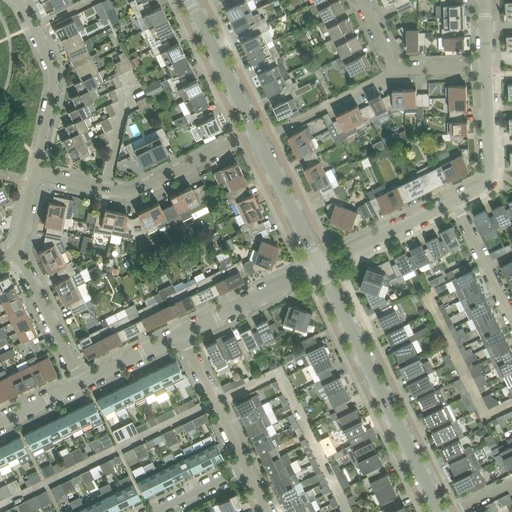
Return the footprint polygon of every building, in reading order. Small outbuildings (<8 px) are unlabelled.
[(44,0),(42,1),(41,2),(46,12),(48,11),(50,15),(67,7),(65,3),(63,0),(44,0)] [(130,4),(134,12),(148,6),(145,0),(144,0),(133,0),(132,1),(130,4)] [(227,9),(232,20),(252,10),(257,8),(252,0),(236,0),(238,4),(227,9)] [(320,0),(317,2),(310,5),(315,15),(321,12),(322,14),(325,20),(336,15),(346,10),(340,0),(338,0),(330,4),(329,1),(328,0),(320,0)] [(410,0),(396,7),(399,13),(413,6),(410,0)] [(444,5),(445,17),(465,16),(464,4),(457,4),(454,2),(454,0),(441,0),(441,5),(444,5)] [(143,16),(149,28),(167,19),(161,7),(150,12),(148,6),(134,12),(137,19),(143,16)] [(114,8),(105,12),(107,16),(111,24),(119,20),(114,8)] [(248,25),(251,31),(268,23),(265,17),(262,18),(259,12),(254,15),(252,10),(232,20),(237,31),(248,25)] [(105,11),(98,14),(101,20),(106,17),(107,16),(105,12),(105,11)] [(59,27),(54,29),(60,40),(61,40),(78,31),(84,28),(77,14),(57,24),(59,27)] [(325,20),(319,23),(323,33),(330,30),(332,34),(334,38),(345,33),(354,28),(349,17),(339,22),(338,19),(336,15),(325,20)] [(442,28),(442,37),(455,36),(455,30),(457,28),(465,28),(465,16),(445,17),(445,28),(442,28)] [(146,38),(152,49),(165,42),(163,36),(173,31),(167,19),(149,28),(152,35),(146,38)] [(243,41),(248,52),(268,43),(262,32),(271,28),(268,23),(251,31),(254,36),(243,41)] [(420,45),(419,32),(419,29),(405,30),(403,26),(398,29),(405,44),(406,44),(406,45),(407,45),(407,50),(420,50),(420,45)] [(61,40),(66,50),(83,41),(78,31),(61,40)] [(334,38),(327,41),(332,51),(339,48),(340,51),(343,56),(353,51),(363,46),(358,35),(348,40),(347,37),(345,33),(334,38)] [(455,36),(442,37),(439,37),(439,49),(458,48),(459,50),(461,50),(461,48),(466,48),(465,36),(455,36)] [(66,50),(71,60),(88,51),(83,41),(66,50)] [(161,53),(166,64),(185,55),(179,43),(168,48),(165,42),(152,49),(155,55),(161,53)] [(264,58),(267,63),(281,56),(275,45),(270,47),(268,43),(248,52),(253,63),(264,58)] [(136,50),(129,54),(132,59),(136,57),(138,56),(136,50)] [(71,60),(76,70),(93,61),(100,58),(97,53),(91,56),(88,51),(71,60)] [(343,56),(336,59),(341,69),(348,66),(352,74),(372,65),(366,53),(357,58),(353,51),(343,56)] [(167,79),(170,85),(183,79),(180,73),(191,68),(185,55),(166,64),(172,76),(167,79)] [(259,74),(264,84),(283,75),(289,72),(281,56),(267,63),(270,68),(259,74)] [(129,60),(133,68),(140,64),(136,57),(132,59),(129,60)] [(126,58),(121,61),(115,64),(120,74),(131,69),(126,58)] [(74,83),(98,72),(93,61),(76,70),(80,80),(74,83)] [(320,67),(314,70),(320,81),(326,78),(320,67)] [(74,83),(79,94),(94,86),(103,82),(98,72),(74,83)] [(111,78),(116,88),(122,85),(117,75),(111,78)] [(280,90),(283,95),(294,90),(300,87),(297,81),(294,83),(291,77),(286,80),(283,75),(264,84),(269,95),(280,90)] [(179,89),(184,101),(203,92),(197,79),(186,85),(183,79),(170,85),(173,92),(179,89)] [(158,80),(143,87),(147,97),(148,97),(163,90),(158,80)] [(449,85),(450,97),(467,97),(467,85),(449,85)] [(79,94),(71,98),(76,108),(86,103),(100,97),(96,89),(95,87),(94,86),(79,94)] [(417,88),(405,89),(406,109),(406,112),(417,111),(417,118),(424,118),(424,106),(423,93),(417,93),(417,88)] [(108,92),(113,103),(119,100),(114,89),(108,92)] [(393,92),(382,98),(388,110),(394,107),(394,109),(406,109),(405,89),(393,89),(393,92)] [(294,90),(283,95),(285,101),(274,106),(280,117),(289,113),(298,108),(299,108),(294,97),(297,95),(294,90)] [(179,104),(186,119),(187,122),(201,115),(198,109),(209,104),(203,92),(184,101),(179,104)] [(372,103),(366,106),(372,118),(377,115),(378,117),(389,112),(388,110),(382,98),(380,94),(370,99),(372,103)] [(152,107),(147,97),(142,100),(147,110),(152,107)] [(450,97),(450,115),(463,115),(463,108),(468,108),(467,97),(450,97)] [(147,110),(142,100),(136,102),(139,108),(141,113),(147,110)] [(76,108),(68,112),(72,119),(73,122),(83,117),(91,113),(86,103),(76,108)] [(105,106),(110,117),(116,114),(111,104),(105,106)] [(358,105),(348,110),(356,128),(367,123),(366,120),(372,118),(366,106),(360,109),(358,105)] [(298,108),(289,113),(292,118),(301,114),(298,108)] [(333,122),(339,133),(342,139),(358,131),(356,128),(348,110),(337,115),(339,119),(333,122)] [(201,115),(187,122),(191,128),(196,126),(202,138),(221,129),(215,116),(204,121),(201,115)] [(448,133),(451,133),(464,133),(468,133),(468,121),(463,121),(463,115),(450,115),(450,121),(448,122),(448,133)] [(73,122),(65,126),(68,132),(70,136),(86,129),(88,128),(86,123),(83,118),(83,117),(73,122)] [(113,128),(108,118),(107,118),(103,120),(100,122),(105,132),(113,128)] [(333,136),(339,133),(333,122),(328,125),(333,136)] [(158,136),(146,142),(155,161),(168,155),(163,144),(169,141),(162,127),(159,129),(155,131),(158,136)] [(294,134),(289,136),(294,147),(312,138),(314,137),(309,127),(304,129),(294,134)] [(62,140),(67,150),(90,139),(91,139),(86,129),(70,136),(62,140)] [(104,145),(110,142),(105,132),(99,135),(104,145)] [(389,135),(383,138),(386,145),(392,142),(389,135)] [(304,155),(306,161),(318,155),(315,149),(317,148),(312,138),(294,147),(299,157),(304,155)] [(90,139),(67,150),(72,161),(90,152),(87,146),(92,144),(90,139)] [(402,140),(396,143),(399,148),(405,145),(402,140)] [(155,161),(146,142),(135,148),(132,142),(125,145),(131,159),(138,156),(143,167),(155,161)] [(462,154),(452,159),(460,175),(470,170),(468,164),(469,163),(469,148),(462,148),(462,154)] [(386,149),(377,153),(380,158),(388,154),(386,149)] [(305,169),(310,179),(326,171),(318,155),(306,161),(309,167),(305,169)] [(442,164),(436,167),(444,184),(444,183),(450,180),(454,177),(455,179),(456,178),(455,177),(460,175),(452,159),(451,157),(440,162),(442,164)] [(218,184),(224,181),(242,172),(237,162),(213,173),(218,184)] [(434,162),(418,170),(428,191),(432,189),(433,190),(433,188),(443,183),(444,184),(436,167),(434,162)] [(409,180),(404,183),(412,199),(428,191),(418,170),(417,171),(419,173),(408,178),(409,180)] [(319,187),(322,193),(334,188),(326,171),(310,179),(315,190),(319,187)] [(225,193),(228,199),(244,191),(242,185),(247,183),(242,172),(224,181),(229,191),(225,193)] [(387,189),(388,191),(395,207),(400,205),(401,206),(401,205),(401,204),(411,199),(412,199),(404,183),(398,186),(397,184),(387,189)] [(384,184),(368,192),(371,199),(377,211),(383,208),(385,212),(395,207),(388,191),(387,189),(384,184)] [(0,203),(1,203),(10,199),(4,187),(0,186),(0,203)] [(205,202),(211,199),(205,186),(199,189),(205,202)] [(191,187),(180,192),(191,214),(207,206),(205,202),(199,189),(193,192),(191,187)] [(334,188),(322,193),(325,199),(337,193),(334,188)] [(235,203),(240,213),(258,205),(253,194),(243,199),(241,193),(245,191),(244,191),(228,199),(231,205),(235,203)] [(173,204),(168,207),(175,222),(177,227),(183,224),(182,221),(192,216),(191,214),(180,192),(170,197),(173,204)] [(46,213),(66,217),(71,218),(72,212),(75,210),(76,206),(73,205),(74,200),(56,196),(55,203),(49,202),(46,213)] [(377,211),(371,199),(366,202),(366,203),(371,213),(377,211)] [(158,202),(148,207),(158,228),(160,232),(170,227),(169,225),(175,222),(168,207),(162,209),(158,202)] [(335,225),(341,226),(347,207),(332,202),(327,205),(332,216),(330,220),(336,222),(335,225)] [(347,207),(341,226),(346,228),(347,226),(352,228),(354,223),(372,215),(371,213),(366,203),(359,206),(357,211),(347,207)] [(495,214),(490,217),(496,229),(511,221),(506,209),(504,204),(493,209),(495,214)] [(241,225),(244,232),(248,230),(256,225),(253,220),(263,215),(258,205),(240,213),(245,223),(241,225)] [(140,218),(133,221),(135,236),(146,231),(147,233),(158,228),(148,207),(137,213),(140,218)] [(490,217),(486,207),(485,208),(486,209),(475,214),(487,238),(498,233),(496,229),(490,217)] [(93,232),(111,235),(116,211),(105,209),(102,219),(96,218),(95,224),(94,228),(93,230),(93,232)] [(116,211),(111,235),(112,234),(136,239),(135,236),(133,221),(126,220),(127,214),(116,211)] [(50,226),(49,232),(62,235),(66,217),(46,213),(44,225),(50,226)] [(87,221),(94,222),(96,214),(88,213),(87,221)] [(256,225),(248,230),(251,236),(254,234),(263,230),(263,229),(260,223),(256,225)] [(441,229),(446,239),(450,248),(451,248),(461,242),(453,225),(442,230),(442,229),(441,229)] [(38,251),(43,262),(61,253),(56,243),(61,241),(62,235),(49,232),(45,248),(38,251)] [(217,232),(211,236),(213,241),(220,237),(217,232)] [(263,236),(257,251),(276,258),(278,252),(276,252),(278,246),(273,244),(268,233),(263,236)] [(451,248),(450,248),(446,239),(441,241),(438,236),(427,241),(430,247),(436,258),(452,250),(451,248)] [(230,239),(225,241),(228,248),(233,245),(230,239)] [(436,258),(430,247),(424,249),(422,244),(411,249),(413,254),(414,254),(419,266),(436,258)] [(499,249),(502,255),(511,249),(511,246),(511,244),(499,249)] [(219,262),(230,256),(227,251),(216,256),(219,262)] [(240,260),(235,263),(241,275),(247,272),(248,275),(266,266),(270,268),(272,262),(275,263),(276,258),(257,251),(254,261),(250,260),(245,263),(244,265),(241,260),(240,260)] [(395,257),(397,262),(403,274),(419,266),(414,254),(413,254),(408,257),(406,251),(395,257)] [(58,268),(61,273),(73,267),(70,261),(66,263),(61,253),(43,262),(48,273),(58,268)] [(221,264),(218,266),(220,270),(222,275),(224,278),(229,288),(234,286),(244,281),(241,275),(235,263),(233,264),(230,256),(219,262),(221,264)] [(398,277),(403,274),(397,262),(392,265),(389,259),(387,260),(373,267),(369,266),(365,277),(383,284),(387,273),(389,274),(393,272),(395,271),(396,274),(397,276),(398,277)] [(511,260),(501,266),(503,266),(507,275),(511,272),(511,260)] [(453,269),(456,275),(467,269),(465,264),(453,269)] [(64,279),(54,284),(59,294),(77,286),(85,282),(80,272),(76,274),(73,267),(61,273),(64,279)] [(453,269),(446,273),(449,279),(456,275),(453,269)] [(452,279),(457,289),(477,279),(472,270),(474,269),(473,269),(452,279)] [(220,270),(206,277),(214,295),(229,288),(224,278),(219,280),(218,277),(222,275),(220,270)] [(195,283),(191,284),(193,289),(198,287),(200,290),(195,292),(200,302),(204,300),(214,295),(206,277),(203,273),(203,272),(192,277),(193,278),(195,283)] [(0,292),(14,285),(13,284),(9,275),(0,279),(0,292)] [(391,298),(385,300),(385,299),(389,286),(383,284),(365,277),(361,289),(366,290),(373,307),(379,304),(381,309),(382,308),(390,305),(393,303),(391,298)] [(436,278),(430,281),(432,287),(439,284),(436,278)] [(462,299),(467,296),(482,289),(477,279),(457,289),(456,290),(460,299),(462,299)] [(183,282),(174,286),(174,287),(175,289),(176,291),(185,309),(194,305),(195,305),(200,302),(195,292),(190,295),(189,291),(193,289),(191,284),(186,287),(185,287),(184,285),(183,283),(183,282)] [(173,284),(158,291),(159,293),(162,298),(164,303),(168,300),(170,304),(165,306),(170,316),(175,314),(185,309),(176,291),(175,289),(174,287),(174,286),(173,284)] [(0,292),(0,298),(2,303),(19,295),(14,285),(0,292)] [(70,302),(73,308),(85,302),(77,286),(59,294),(64,305),(70,302)] [(462,299),(460,299),(465,309),(466,308),(472,306),(487,299),(482,289),(467,296),(462,299)] [(162,298),(159,293),(144,300),(147,305),(156,323),(170,316),(165,306),(161,309),(159,305),(164,303),(162,298)] [(2,303),(7,313),(23,305),(19,295),(2,303)] [(470,319),(472,318),(491,308),(487,299),(466,308),(465,309),(470,319)] [(85,302),(73,308),(76,314),(88,308),(88,307),(85,302)] [(284,323),(295,327),(302,308),(290,304),(284,323)] [(7,313),(12,322),(28,314),(23,305),(7,313)] [(134,305),(130,307),(135,317),(140,315),(142,318),(137,321),(141,331),(147,328),(146,328),(156,323),(147,305),(137,310),(134,305)] [(385,314),(392,311),(390,305),(382,308),(385,314)] [(130,307),(115,314),(127,338),(141,331),(137,321),(132,323),(130,320),(135,317),(130,307)] [(302,308),(295,327),(307,330),(313,312),(302,308)] [(472,318),(477,327),(496,318),(491,308),(472,318)] [(392,311),(385,314),(379,317),(384,328),(389,326),(392,331),(404,325),(400,318),(396,309),(392,311)] [(12,322),(17,332),(33,324),(28,314),(12,322)] [(107,325),(103,327),(105,332),(110,329),(112,333),(107,335),(112,345),(127,338),(115,314),(104,320),(107,325)] [(477,327),(482,337),(501,328),(496,318),(477,327)] [(259,330),(254,332),(260,344),(276,336),(270,324),(267,319),(256,324),(259,330)] [(270,324),(276,336),(281,334),(275,322),(270,324)] [(33,324),(17,332),(22,342),(28,339),(32,337),(38,334),(33,324)] [(397,342),(400,347),(412,341),(404,325),(392,331),(387,333),(392,344),(397,342)] [(430,325),(417,332),(420,338),(433,331),(430,325)] [(451,328),(450,329),(454,338),(454,339),(455,338),(466,333),(463,328),(458,330),(457,331),(454,326),(451,328)] [(103,327),(89,334),(97,352),(112,345),(107,335),(102,338),(101,334),(105,332),(103,327)] [(240,332),(243,338),(238,340),(243,352),(248,361),(252,356),(249,349),(260,344),(254,332),(251,327),(240,332)] [(482,337),(486,347),(506,337),(501,328),(482,337)] [(97,352),(89,334),(79,339),(88,357),(97,352)] [(222,348),(221,348),(227,360),(243,352),(238,340),(235,335),(227,339),(224,340),(227,346),(224,347),(222,348)] [(302,341),(305,346),(317,341),(314,335),(302,341)] [(491,357),(496,354),(510,347),(506,337),(486,347),(491,357)] [(405,358),(408,363),(420,358),(417,352),(423,350),(417,339),(412,341),(400,347),(394,349),(400,361),(405,358)] [(229,364),(227,360),(217,340),(207,345),(218,369),(229,364)] [(305,347),(293,353),(296,360),(302,357),(307,366),(313,363),(330,354),(325,344),(319,346),(317,341),(305,346),(305,347)] [(460,348),(459,348),(464,358),(465,357),(470,355),(474,353),(471,347),(467,349),(466,350),(464,346),(460,348)] [(491,357),(490,357),(495,367),(500,364),(511,358),(511,350),(510,347),(496,354),(491,357)] [(8,350),(0,354),(0,359),(1,362),(12,356),(16,354),(13,348),(8,350)] [(313,363),(321,379),(333,373),(330,368),(335,365),(330,354),(313,363)] [(452,362),(448,354),(443,357),(447,364),(452,362)] [(26,360),(29,366),(37,382),(46,377),(38,361),(36,356),(26,360)] [(48,356),(38,361),(46,377),(56,372),(48,356)] [(413,374),(416,379),(428,374),(433,371),(428,359),(422,362),(420,358),(408,363),(402,366),(408,377),(413,374)] [(500,376),(505,374),(511,370),(511,358),(500,364),(495,367),(500,376)] [(175,361),(165,366),(174,383),(184,378),(175,361)] [(470,367),(469,368),(473,377),(474,377),(483,373),(484,372),(480,363),(479,362),(474,365),(470,367)] [(29,366),(19,371),(27,387),(37,382),(29,366)] [(165,366),(156,370),(164,388),(174,383),(165,366)] [(4,370),(0,371),(0,380),(8,396),(17,391),(9,375),(7,376),(4,370)] [(156,370),(146,375),(154,393),(156,396),(166,391),(164,388),(156,370)] [(19,371),(9,375),(17,391),(27,387),(19,371)] [(321,379),(329,395),(346,387),(341,376),(335,379),(333,373),(321,379)] [(474,377),(473,377),(478,387),(479,387),(483,385),(487,382),(483,373),(474,377)] [(421,390),(424,395),(424,396),(436,390),(435,390),(428,374),(416,379),(410,382),(416,393),(421,390)] [(146,375),(136,380),(145,397),(154,393),(146,375)] [(231,382),(234,388),(245,382),(244,379),(243,376),(231,382)] [(136,380),(126,385),(135,402),(145,397),(136,380)] [(461,382),(456,384),(462,396),(467,394),(461,382)] [(126,385),(117,389),(125,407),(135,402),(126,385)] [(329,395),(337,411),(348,405),(346,400),(351,397),(346,387),(329,395)] [(424,409),(425,408),(428,413),(448,403),(441,387),(435,390),(436,390),(424,396),(424,395),(418,398),(424,409)] [(117,389),(107,394),(115,411),(125,407),(117,389)] [(484,396),(483,397),(485,400),(485,402),(489,408),(490,408),(496,405),(490,393),(484,396)] [(115,411),(107,394),(97,399),(107,419),(117,414),(115,412),(115,411)] [(238,404),(242,414),(264,403),(264,402),(262,403),(257,394),(236,405),(238,404)] [(467,405),(472,403),(467,394),(462,396),(467,405)] [(187,402),(184,403),(186,409),(190,407),(195,405),(192,399),(187,402)] [(93,401),(83,406),(91,424),(101,419),(97,410),(93,401)] [(242,414),(247,424),(267,414),(269,413),(264,403),(242,414)] [(437,423),(439,428),(440,428),(451,422),(457,419),(449,403),(448,403),(428,413),(426,414),(431,425),(437,423)] [(476,410),(472,403),(467,405),(471,412),(476,410)] [(332,414),(330,414),(338,430),(340,430),(344,427),(362,419),(356,408),(351,411),(348,405),(337,411),(332,414)] [(83,406),(73,411),(81,428),(91,424),(83,406)] [(172,409),(164,413),(167,418),(175,414),(172,409)] [(73,411),(63,416),(72,433),(81,428),(73,411)] [(209,420),(205,413),(192,420),(195,427),(209,420)] [(149,421),(145,423),(147,428),(157,423),(152,414),(146,417),(149,421)] [(247,424),(252,433),(267,426),(272,424),(267,414),(247,424)] [(63,416),(54,420),(62,438),(72,433),(63,416)] [(344,427),(352,444),(364,438),(361,432),(367,430),(367,429),(362,419),(344,427)] [(440,428),(439,428),(434,430),(439,441),(445,439),(447,444),(459,438),(465,435),(457,419),(451,422),(440,428)] [(54,420),(44,425),(52,442),(62,438),(54,420)] [(192,420),(182,424),(185,430),(186,432),(195,427),(192,420)] [(133,422),(123,426),(128,437),(138,432),(133,422)] [(176,427),(175,428),(177,433),(185,430),(182,424),(176,427)] [(44,425),(34,430),(45,451),(54,446),(52,442),(44,425)] [(123,426),(113,431),(118,442),(128,437),(123,426)] [(252,433),(257,443),(271,436),(267,426),(252,433)] [(178,441),(175,435),(172,429),(163,434),(168,446),(178,441)] [(45,451),(34,430),(24,435),(34,456),(45,451)] [(109,433),(98,438),(101,443),(101,444),(104,449),(114,444),(109,433)] [(277,433),(271,436),(257,443),(261,453),(276,445),(282,443),(277,433)] [(156,437),(153,439),(156,445),(159,443),(163,441),(160,435),(156,437)] [(20,437),(10,442),(18,459),(29,454),(20,437)] [(343,448),(341,449),(344,455),(349,453),(354,463),(355,462),(356,462),(360,460),(377,451),(373,441),(372,440),(367,443),(364,438),(352,444),(343,448)] [(447,444),(442,447),(447,458),(453,455),(455,460),(467,454),(474,451),(472,447),(469,446),(464,449),(464,448),(459,438),(447,444)] [(149,441),(145,443),(148,449),(152,446),(156,445),(153,439),(149,441)] [(214,440),(204,445),(213,463),(223,458),(214,440)] [(10,442),(0,446),(9,464),(8,461),(17,456),(18,459),(10,442)] [(101,443),(93,447),(96,453),(104,449),(101,444),(101,443)] [(133,448),(136,454),(138,459),(148,454),(143,444),(141,444),(133,448)] [(204,445),(194,450),(203,467),(213,463),(204,445)] [(261,453),(266,462),(281,455),(276,445),(261,453)] [(503,445),(499,447),(501,451),(504,458),(509,467),(509,465),(511,463),(511,448),(511,446),(505,449),(503,445)] [(0,446),(0,467),(9,464),(0,446)] [(79,448),(69,453),(75,463),(84,459),(82,453),(79,448)] [(133,448),(123,453),(126,459),(136,454),(133,448)] [(194,450),(185,455),(193,472),(203,467),(194,450)] [(356,462),(355,462),(357,467),(361,468),(364,467),(368,476),(380,470),(377,465),(383,462),(377,451),(360,460),(356,462)] [(455,460),(450,463),(455,474),(460,471),(463,476),(475,470),(479,468),(482,467),(474,451),(467,454),(455,460)] [(183,452),(174,457),(184,477),(193,472),(185,455),(183,452)] [(266,462),(271,472),(291,462),(293,461),(288,452),(281,455),(266,462)] [(62,461),(65,468),(75,463),(69,453),(60,457),(62,461)] [(494,456),(500,467),(505,465),(500,454),(494,456)] [(113,458),(109,460),(112,465),(116,464),(120,461),(118,456),(113,458)] [(174,457),(164,462),(174,482),(184,477),(174,457)] [(291,462),(271,472),(276,482),(296,472),(302,469),(297,459),(293,461),(291,462)] [(115,471),(109,460),(100,465),(105,476),(115,471)] [(62,461),(52,466),(55,473),(65,468),(62,461)] [(164,462),(154,467),(164,486),(174,482),(164,462)] [(317,462),(312,464),(317,474),(322,471),(317,462)] [(338,463),(332,466),(335,472),(341,470),(338,463)] [(100,465),(89,470),(92,476),(94,479),(104,475),(100,465)] [(55,473),(52,466),(46,469),(47,471),(43,473),(45,478),(55,473)] [(154,467),(145,471),(155,491),(164,486),(154,467)] [(460,491),(466,489),(467,492),(486,483),(480,468),(478,469),(475,470),(463,476),(454,481),(455,481),(460,491)] [(341,470),(335,472),(339,480),(346,476),(343,469),(341,470)] [(89,470),(80,474),(83,480),(92,476),(89,470)] [(368,476),(376,492),(393,484),(388,473),(383,475),(380,470),(368,476)] [(37,471),(27,476),(28,479),(31,485),(41,480),(37,471)] [(145,471),(135,476),(144,496),(155,491),(145,471)] [(322,471),(317,474),(322,483),(326,481),(322,471)] [(276,482),(280,491),(301,481),(296,472),(276,482)] [(76,476),(70,479),(71,479),(73,484),(79,482),(83,480),(80,474),(76,476)] [(92,476),(83,480),(85,484),(94,479),(92,476)] [(16,479),(6,484),(11,494),(21,489),(16,479)] [(71,479),(61,484),(66,494),(66,495),(76,490),(71,479)] [(124,488),(123,488),(130,503),(140,498),(131,479),(122,483),(124,488)] [(280,491),(285,501),(306,491),(301,481),(280,491)] [(6,484),(0,487),(0,495),(2,499),(11,494),(6,484)] [(66,494),(61,484),(51,489),(55,499),(66,494)] [(376,492),(384,508),(396,502),(393,497),(399,494),(393,484),(376,492)] [(123,488),(113,493),(120,508),(130,503),(123,488)] [(46,491),(36,496),(42,507),(52,502),(46,491)] [(306,491),(285,501),(290,511),(310,501),(306,491)] [(92,498),(93,500),(98,511),(110,511),(104,498),(102,493),(92,498)] [(113,493),(104,498),(110,511),(111,511),(120,508),(113,493)] [(228,511),(229,511),(241,505),(236,494),(213,506),(216,511),(228,511)] [(511,497),(510,494),(500,499),(504,506),(511,502),(511,497)] [(353,495),(348,497),(351,504),(356,502),(353,495)] [(27,500),(26,500),(32,511),(42,507),(36,496),(27,500)] [(26,500),(17,505),(20,511),(30,511),(32,511),(26,500)] [(98,511),(93,500),(83,504),(86,511),(98,511)] [(310,501),(290,511),(312,511),(315,511),(316,510),(311,500),(310,501)] [(497,511),(497,510),(498,509),(494,501),(476,509),(477,511),(497,511)] [(407,511),(404,505),(398,508),(396,502),(384,508),(385,511),(407,511)]
